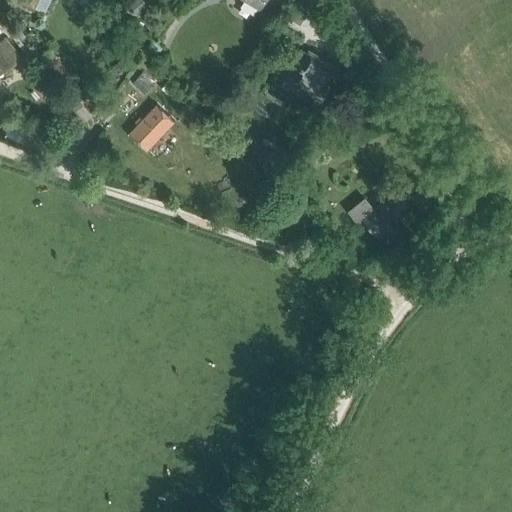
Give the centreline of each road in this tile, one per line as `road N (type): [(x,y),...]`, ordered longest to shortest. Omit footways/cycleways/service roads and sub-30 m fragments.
road 1 (unclassified): [(408,301),(0,151)]
road 2 (track): [(338,0),(448,163),(455,207),(450,258),(511,234)]
road 3 (unclassified): [(290,511),(408,301)]
